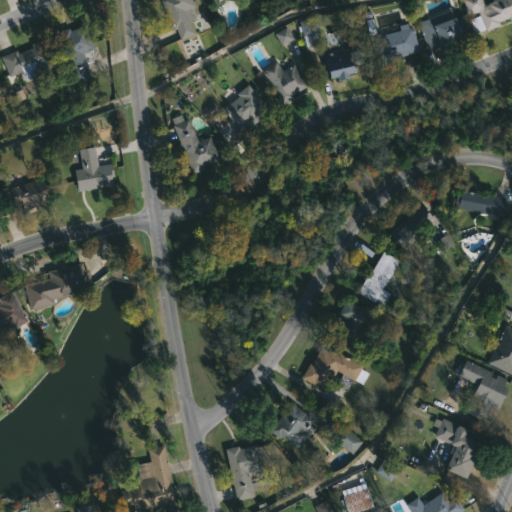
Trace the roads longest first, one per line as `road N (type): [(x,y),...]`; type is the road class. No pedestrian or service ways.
road 1 (residential): [(511,54),(329,114),(300,129),(223,198),(0,259)]
road 2 (residential): [(130,0),(175,341),(210,511)]
road 3 (residential): [(511,168),(458,170),(405,191),(363,234),(321,313),(252,392),(220,424),(191,425)]
